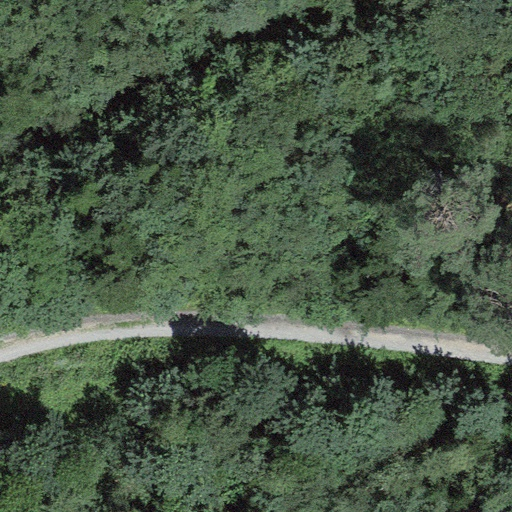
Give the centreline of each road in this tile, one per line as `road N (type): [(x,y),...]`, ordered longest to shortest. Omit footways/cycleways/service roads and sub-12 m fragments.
road 1 (track): [(0,352),(112,323),(227,318),(511,356)]
road 2 (track): [(0,154),(335,0)]
